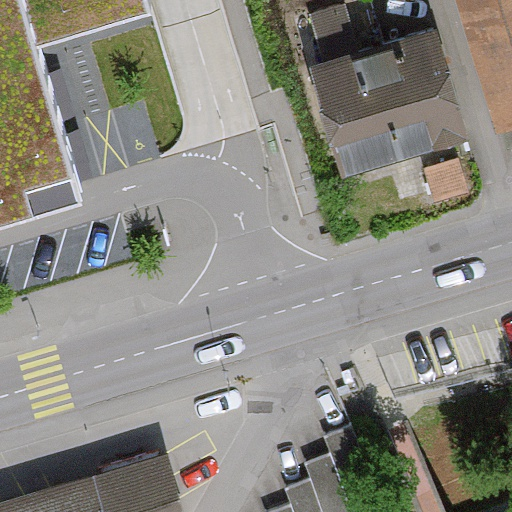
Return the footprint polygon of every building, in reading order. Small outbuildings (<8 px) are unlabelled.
[(0,0),(0,194),(76,172),(32,28),(24,0),(0,0)] [(24,0),(32,28),(125,0),(24,0)] [(438,0),(407,0),(313,23),(350,171),(474,141),(438,0)] [(511,0),(462,0),(494,135),(511,130),(511,0)] [(187,511),(167,432),(0,475),(0,511),(187,511)] [(376,483),(356,432),(332,442),(341,463),(316,473),(322,488),(296,499),(301,511),(350,511),(344,496),(376,483)]
